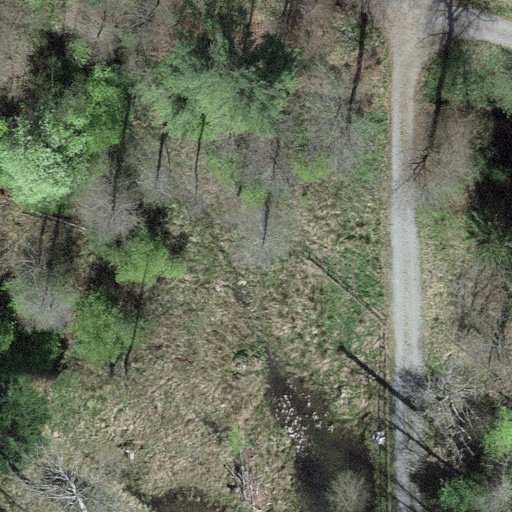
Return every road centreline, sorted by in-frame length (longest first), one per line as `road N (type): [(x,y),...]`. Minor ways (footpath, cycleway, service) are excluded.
road 1 (track): [(404,4),(410,511)]
road 2 (track): [(390,0),(511,42)]
